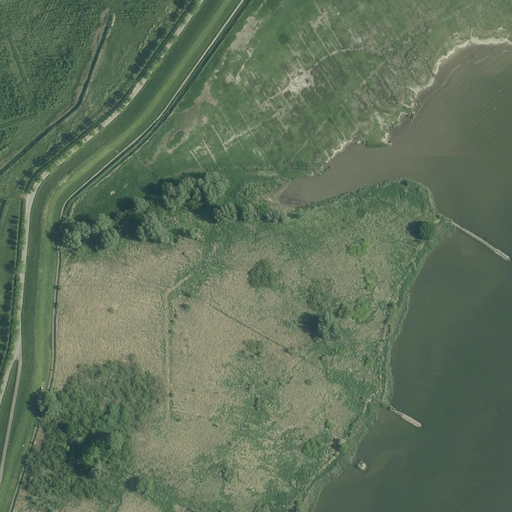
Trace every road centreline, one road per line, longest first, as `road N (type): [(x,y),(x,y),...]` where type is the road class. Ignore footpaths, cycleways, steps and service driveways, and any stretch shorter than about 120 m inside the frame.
road 1 (unclassified): [(18,338),(36,184),(133,95),(201,0)]
road 2 (unclassified): [(0,477),(18,338)]
